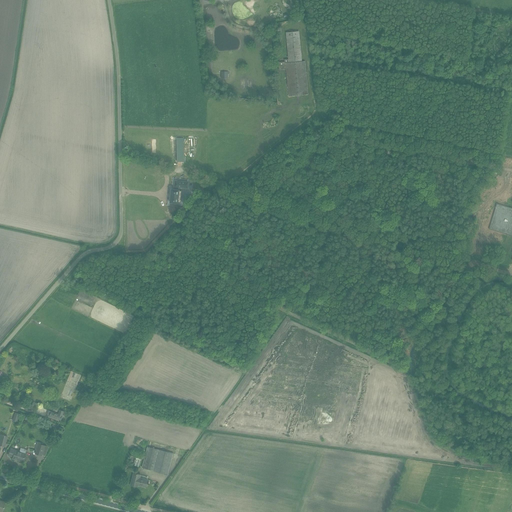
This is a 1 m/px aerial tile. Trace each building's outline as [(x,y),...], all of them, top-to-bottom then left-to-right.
[(300,31),(287,33),(290,59),(285,60),(286,62),(279,63),(280,70),(288,69),(288,72),(290,97),(310,95),(307,70),(306,62),(303,62),(300,31)] [(218,167),(200,162),(197,169),(215,175),(218,167)] [(138,168),(129,166),(127,172),(137,175),(138,168)] [(188,182),(175,181),(174,187),(175,187),(175,189),(172,189),(171,189),(171,190),(171,194),(170,198),(170,202),(170,203),(171,203),(177,203),(178,203),(178,202),(181,202),(182,191),(179,191),(179,190),(178,190),(178,187),(188,188),(188,182)] [(511,208),(497,204),(489,229),(511,236),(511,208)] [(60,411),(58,415),(48,412),(47,413),(46,415),(46,416),(61,421),(62,417),(63,413),(60,411)] [(42,456),(45,446),(42,445),(43,444),(38,442),(37,447),(38,447),(36,454),(42,456)] [(168,474),(172,458),(173,454),(147,447),(142,468),(168,474)] [(8,455),(13,457),(12,459),(22,462),(26,450),(21,448),(19,452),(10,449),(8,455)] [(146,487),(148,480),(140,478),(141,475),(134,473),(130,485),(137,487),(138,485),(146,487)]
